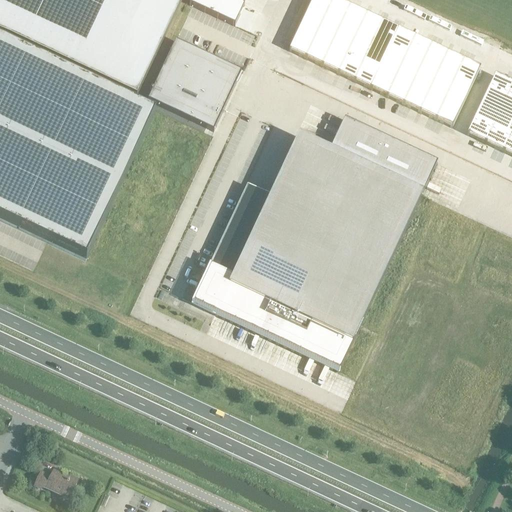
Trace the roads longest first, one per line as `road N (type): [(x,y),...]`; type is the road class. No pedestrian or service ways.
road 1 (trunk): [(420,511),(0,315)]
road 2 (trunk): [(0,340),(371,511)]
road 3 (unclassified): [(236,511),(0,402)]
